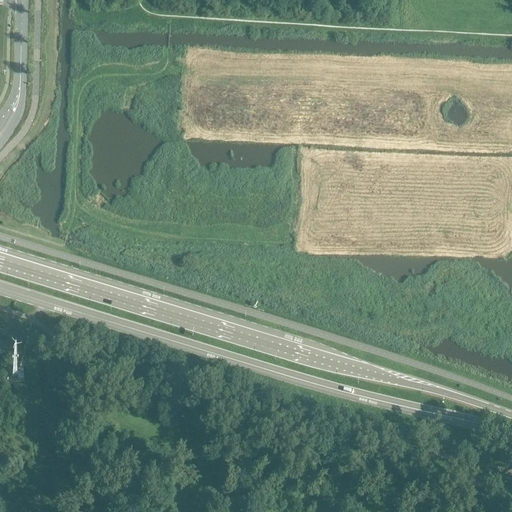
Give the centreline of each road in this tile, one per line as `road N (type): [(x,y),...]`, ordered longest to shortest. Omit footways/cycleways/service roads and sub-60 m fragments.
road 1 (secondary): [(511,415),(0,258)]
road 2 (secondary): [(0,287),(324,386),(511,431)]
